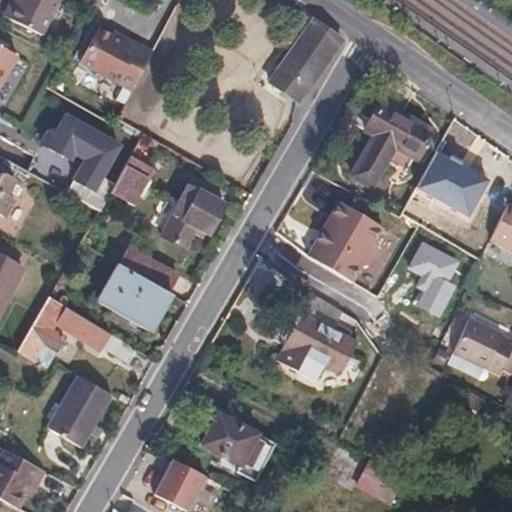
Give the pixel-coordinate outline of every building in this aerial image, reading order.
[(11,18),(19,0),(12,0),(5,15),(11,18)] [(58,0),(19,0),(11,18),(42,34),(58,0)] [(283,90),(297,101),(339,38),(331,32),(302,12),(280,44),(291,52),(270,81),(283,90)] [(79,64),(131,92),(151,54),(124,39),(122,43),(98,30),(79,64)] [(0,78),(13,55),(0,47),(0,78)] [(278,96),(283,90),(270,81),(266,87),(278,96)] [(0,114),(1,115),(12,95),(0,88),(0,114)] [(370,186),(394,145),(417,157),(431,131),(379,103),(365,129),(374,134),(351,176),(370,186)] [(48,130),(42,141),(70,158),(75,150),(86,156),(75,175),(95,187),(119,146),(113,142),(105,147),(105,138),(66,116),(59,128),(48,130)] [(143,132),(111,192),(131,202),(162,144),(143,132)] [(0,173),(0,213),(3,216),(14,199),(6,194),(15,180),(4,173),(0,173)] [(476,203),(424,175),(403,214),(455,241),(476,203)] [(186,248),(195,231),(204,236),(206,231),(208,233),(223,204),(211,198),(216,189),(192,176),(160,235),(186,248)] [(370,294),(398,237),(338,202),(307,256),(370,294)] [(511,205),(506,203),(489,239),(511,250),(511,205)] [(120,265),(168,293),(178,275),(129,248),(120,265)] [(0,257),(0,316),(25,270),(0,257)] [(147,329),(168,293),(120,265),(99,302),(147,329)] [(435,278),(420,305),(439,315),(454,287),(435,278)] [(312,291),(301,312),(334,330),(345,309),(312,291)] [(49,296),(18,351),(35,360),(45,345),(57,352),(67,335),(55,329),(67,306),(49,296)] [(339,376),(357,342),(334,330),(301,312),(283,345),(323,367),(339,376)] [(484,368),(497,375),(501,368),(511,373),(511,343),(499,337),(500,335),(467,319),(451,352),(484,368)] [(93,339),(103,345),(110,333),(101,327),(93,339)] [(128,361),(136,348),(110,333),(103,345),(128,361)] [(45,345),(35,360),(48,368),(57,352),(45,345)] [(323,367),(283,345),(276,360),(315,381),(323,367)] [(484,368),(451,352),(446,363),(479,380),(484,368)] [(94,422),(110,394),(78,375),(47,427),(80,445),(88,432),(96,436),(101,426),(94,422)] [(256,480),(275,443),(218,415),(202,445),(240,464),(237,471),(256,480)] [(364,453),(370,457),(379,462),(388,445),(372,437),(364,453)] [(0,497),(5,500),(16,507),(25,490),(30,480),(35,483),(42,469),(2,447),(0,451),(0,497)] [(198,475),(166,457),(147,492),(180,510),(198,475)] [(390,504),(405,475),(379,462),(370,457),(355,485),(390,504)] [(421,493),(425,485),(421,483),(407,476),(403,485),(406,486),(402,493),(414,499),(418,492),(421,493)] [(30,480),(25,490),(30,493),(35,483),(30,480)]
